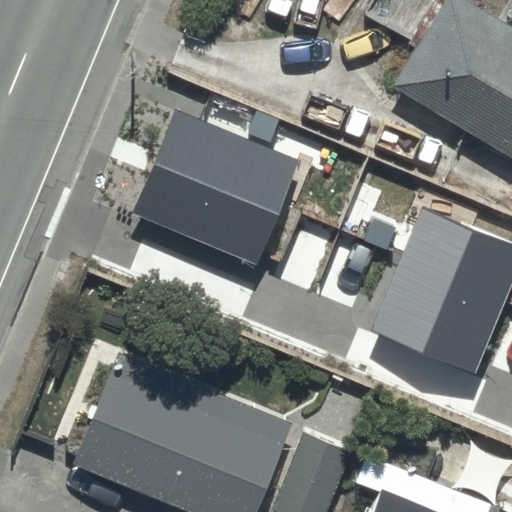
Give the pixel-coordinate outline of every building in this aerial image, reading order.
[(511,18),(480,0),(437,0),(390,77),(511,147),(511,18)] [(388,185),(329,325),(445,372),(447,368),(469,378),(488,332),(462,321),(500,232),(388,185)] [(119,339),(71,456),(207,511),(250,511),(292,410),(119,339)] [(300,425),(271,502),(297,511),(321,511),(348,443),(300,425)] [(511,511),(511,502),(365,444),(355,470),(379,480),(365,511),(511,511)]
